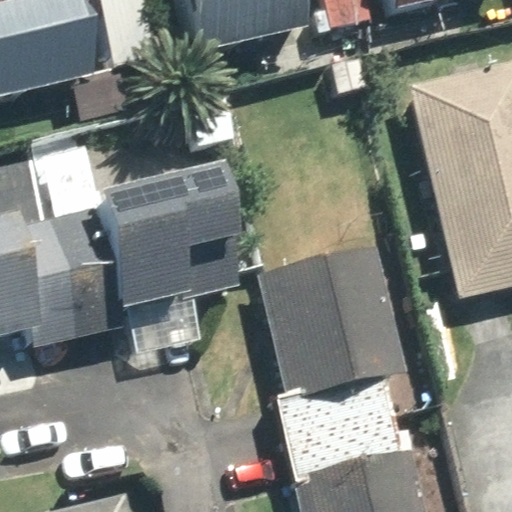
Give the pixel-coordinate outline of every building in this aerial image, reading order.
[(84,0),(34,0),(0,7),(0,100),(65,86),(101,79),(84,0)] [(140,0),(96,0),(112,72),(154,63),(140,0)] [(306,45),(296,0),(170,0),(185,71),(306,45)] [(371,24),(365,0),(320,0),(328,33),(371,24)] [(511,65),(407,88),(452,303),(511,290),(511,65)] [(122,118),(113,76),(101,79),(65,86),(74,128),(122,118)] [(0,221),(17,218),(20,230),(38,226),(80,217),(102,212),(99,200),(89,151),(0,169),(0,221)] [(177,251),(239,238),(225,173),(99,200),(102,212),(123,313),(187,299),(177,251)] [(0,390),(36,383),(29,353),(105,336),(80,217),(38,226),(20,230),(17,218),(0,221),(0,390)] [(401,375),(374,251),(254,276),(281,400),(380,379),(401,375)] [(281,400),(272,402),(295,511),(420,511),(408,453),(397,455),(380,379),(281,400)] [(125,511),(124,502),(77,511),(125,511)]
